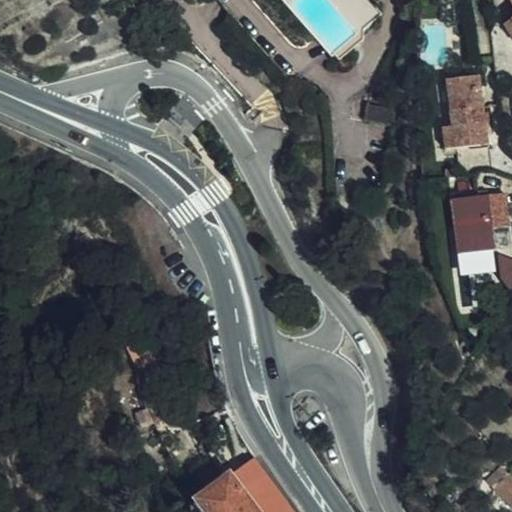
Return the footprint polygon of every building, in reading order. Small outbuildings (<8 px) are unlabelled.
[(376,0),(295,0),(331,41),(376,0)] [(511,42),(511,0),(502,0),(511,15),(511,18),(502,27),(511,42)] [(444,70),(448,104),(465,103),(465,118),(450,119),(440,120),(442,142),(485,138),(478,66),(444,70)] [(391,121),(395,105),(368,100),(365,116),(391,121)] [(465,103),(448,104),(450,119),(465,118),(465,103)] [(492,190),(491,173),(475,174),(477,191),(492,190)] [(477,191),(475,174),(467,174),(470,191),(477,191)] [(492,196),(492,190),(477,191),(470,191),(452,193),(456,232),(466,231),(463,199),(492,196)] [(505,196),(492,196),(463,199),(466,231),(456,232),(458,255),(495,251),(493,229),(509,228),(505,196)] [(507,293),(511,280),(511,262),(495,255),(499,282),(507,293)] [(258,511),(246,497),(250,494),(233,472),(213,445),(205,451),(226,479),(194,503),(193,508),(193,511),(258,511)] [(250,459),(233,472),(250,494),(267,480),(250,459)] [(511,473),(509,470),(501,477),(492,486),(509,504),(511,501),(511,473)] [(492,486),(501,477),(496,471),(487,481),(492,486)] [(191,496),(204,485),(197,476),(184,487),(191,496)] [(246,497),(258,511),(291,511),(267,480),(250,494),(246,497)]
